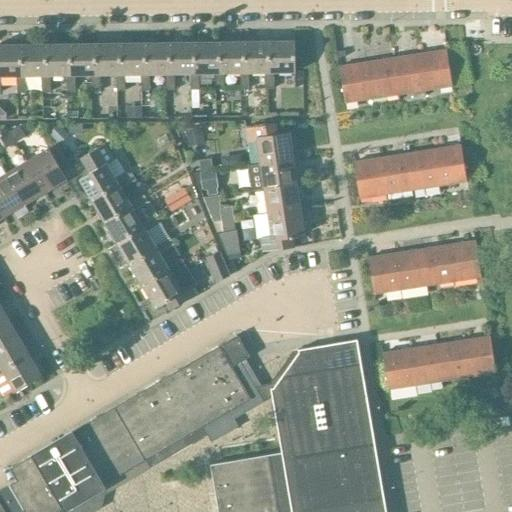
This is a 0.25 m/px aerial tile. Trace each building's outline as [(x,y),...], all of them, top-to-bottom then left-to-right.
[(295,41),(270,42),(270,73),(266,73),(266,89),(274,89),(274,73),(296,72),(295,41)] [(220,42),(194,43),(195,74),(191,74),(191,91),(199,90),(199,74),(216,74),(220,74),(220,42)] [(245,42),(220,42),(220,74),(216,74),(216,90),(224,90),(224,73),(241,73),(245,73),(245,42)] [(270,42),(245,42),(245,73),(241,73),(241,90),(249,89),(249,73),(266,73),(270,73),(270,42)] [(170,43),(146,44),(146,75),(142,75),(142,91),(150,91),(150,75),(166,75),(170,75),(170,43)] [(194,43),(170,43),(170,75),(166,75),(167,91),(174,91),(174,74),(191,74),(195,74),(194,43)] [(96,44),(71,45),(71,76),(67,76),(67,93),(75,92),(75,76),(92,76),(96,76),(96,44)] [(121,44),(96,44),(96,76),(92,76),(92,92),(100,92),(100,76),(117,75),(121,75),(121,44)] [(146,44),(121,44),(121,75),(117,75),(117,92),(125,91),(124,75),(142,75),(146,75),(146,44)] [(46,45),(21,46),(21,77),(17,77),(18,93),(26,93),(26,77),(42,77),(46,76),(46,45)] [(71,45),(46,45),(46,76),(42,77),(42,93),(51,93),(50,77),(67,76),(71,76),(71,45)] [(21,77),(21,46),(0,46),(0,93),(1,93),(1,77),(17,77),(21,77)] [(446,51),(419,55),(425,91),(451,87),(446,51)] [(419,55),(392,59),(398,95),(425,91),(419,55)] [(392,59),(366,63),(371,99),(398,95),(392,59)] [(371,99),(366,63),(339,67),(344,103),(371,99)] [(141,106),(126,107),(126,119),(142,119),(141,106)] [(60,144),(68,135),(57,124),(49,133),(60,144)] [(257,141),(261,164),(293,159),(289,134),(278,136),(276,124),(244,129),(246,143),(257,141)] [(20,126),(10,132),(16,143),(26,137),(20,126)] [(203,127),(185,129),(187,148),(205,146),(203,127)] [(16,143),(10,132),(1,138),(7,148),(16,143)] [(458,147),(434,151),(439,186),(466,182),(460,146),(462,146),(459,133),(454,134),(456,143),(457,143),(458,147)] [(80,179),(92,201),(111,191),(120,185),(122,190),(136,181),(132,174),(131,173),(129,174),(125,172),(115,178),(108,165),(114,161),(104,144),(80,158),(86,169),(80,173),(82,178),(80,179)] [(27,162),(45,193),(66,181),(48,150),(27,162)] [(434,151),(407,155),(413,191),(439,186),(434,151)] [(407,155),(380,159),(386,195),(413,191),(407,155)] [(199,161),(201,172),(201,173),(213,171),(211,159),(199,161)] [(297,185),(293,159),(261,164),(249,166),(252,190),(265,188),(265,189),(266,189),(297,185)] [(386,195),(380,159),(354,163),(360,199),(386,195)] [(7,174),(25,205),(45,193),(27,162),(7,174)] [(214,182),(213,171),(201,173),(193,174),(197,184),(202,184),(214,182)] [(0,177),(0,207),(5,216),(25,205),(7,174),(0,177)] [(92,201),(105,223),(132,207),(135,211),(149,203),(144,196),(131,204),(122,190),(120,185),(111,191),(92,201)] [(265,189),(268,214),(300,209),(297,185),(266,189),(265,189)] [(185,189),(174,195),(181,207),(192,201),(185,189)] [(163,206),(154,211),(157,217),(159,219),(168,214),(163,206)] [(105,223),(117,244),(145,228),(147,232),(161,224),(159,219),(157,217),(143,225),(135,211),(132,207),(105,223)] [(209,213),(213,223),(234,219),(232,208),(220,210),(215,210),(209,213)] [(300,209),(268,214),(272,236),(261,237),(263,252),(294,248),(293,237),(304,235),(300,209)] [(234,219),(213,223),(218,234),(236,231),(234,219)] [(117,244),(130,265),(158,249),(160,253),(174,245),(170,238),(156,247),(147,232),(145,228),(117,244)] [(476,241),(449,245),(455,282),(482,277),(476,241)] [(238,242),(222,245),(227,256),(240,254),(238,242)] [(449,245),(422,250),(428,286),(455,282),(449,245)] [(158,249),(130,265),(143,287),(170,271),(172,275),(186,267),(185,264),(182,259),(168,267),(160,253),(158,249)] [(422,250),(396,254),(401,290),(428,286),(422,250)] [(401,290),(396,254),(369,258),(374,294),(401,290)] [(213,263),(221,281),(230,277),(222,259),(213,263)] [(170,271),(143,287),(156,309),(166,303),(170,310),(197,295),(193,287),(197,285),(186,267),(172,275),(170,271)] [(0,312),(0,343),(16,334),(3,311),(0,312)] [(0,343),(0,366),(3,372),(29,356),(16,334),(0,343)] [(238,335),(220,346),(232,367),(240,362),(250,357),(238,335)] [(489,337),(464,341),(469,377),(496,373),(490,337),(489,337)] [(273,389),(270,389),(281,454),(270,456),(280,511),(386,511),(357,341),(335,344),(319,347),(298,350),(298,353),(273,389)] [(464,341),(437,346),(442,381),(469,377),(464,341)] [(220,346),(198,359),(229,412),(260,394),(240,362),(232,367),(220,346)] [(437,346),(410,350),(416,385),(442,381),(437,346)] [(416,385),(410,350),(383,354),(389,390),(416,385)] [(29,356),(3,372),(15,392),(41,377),(29,356)] [(198,359),(177,371),(208,425),(229,412),(198,359)] [(177,371),(157,383),(188,437),(208,425),(177,371)] [(157,383),(135,395),(167,449),(188,437),(157,383)] [(135,395),(115,407),(146,461),(167,449),(135,395)] [(115,407),(73,432),(104,486),(146,461),(115,407)] [(87,511),(95,508),(104,486),(73,432),(32,456),(63,510),(62,511),(87,511)] [(62,511),(63,510),(32,456),(9,469),(16,481),(0,490),(0,511),(62,511)] [(224,464),(209,466),(217,511),(280,511),(270,456),(224,464)]
